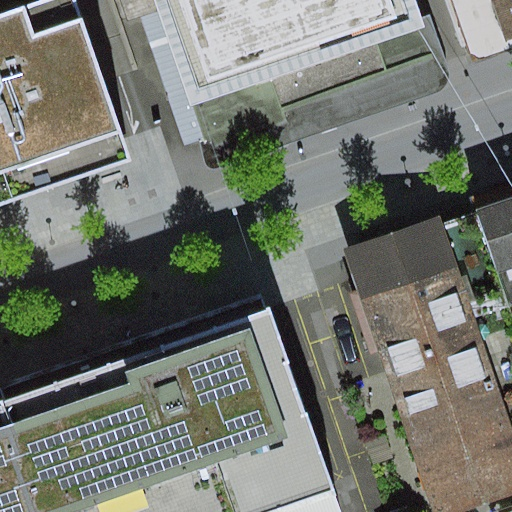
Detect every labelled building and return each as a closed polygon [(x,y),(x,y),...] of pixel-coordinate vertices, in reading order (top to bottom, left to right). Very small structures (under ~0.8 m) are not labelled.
[(67,0),(53,0),(0,18),(0,212),(126,168),(67,0)] [(130,0),(185,153),(432,66),(408,0),(130,0)] [(511,0),(500,0),(511,30),(511,0)] [(511,202),(479,213),(511,311),(511,202)] [(511,311),(479,213),(351,255),(438,511),(467,511),(511,498),(511,311)] [(0,408),(0,511),(304,511),(339,500),(273,313),(119,367),(0,408)] [(342,511),(339,500),(304,511),(342,511)]
